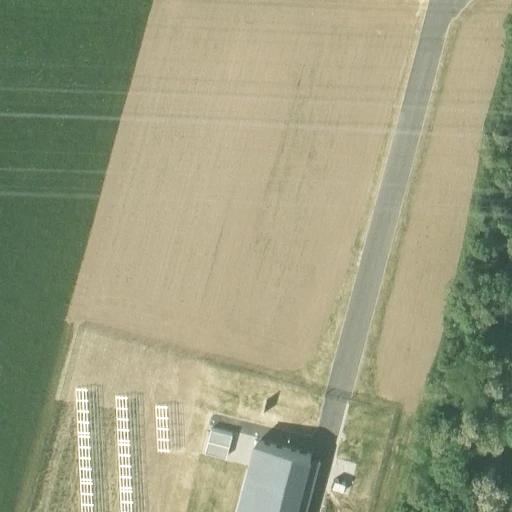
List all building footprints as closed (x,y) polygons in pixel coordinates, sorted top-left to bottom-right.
[(207,363),(195,404),(209,408),(212,399),(245,409),(254,377),(207,363)] [(211,428),(206,451),(226,456),(232,434),(211,428)] [(394,434),(391,450),(411,454),(414,438),(394,434)] [(295,511),(311,452),(256,437),(235,511),(295,511)] [(410,496),(418,467),(387,459),(380,489),(410,496)]
